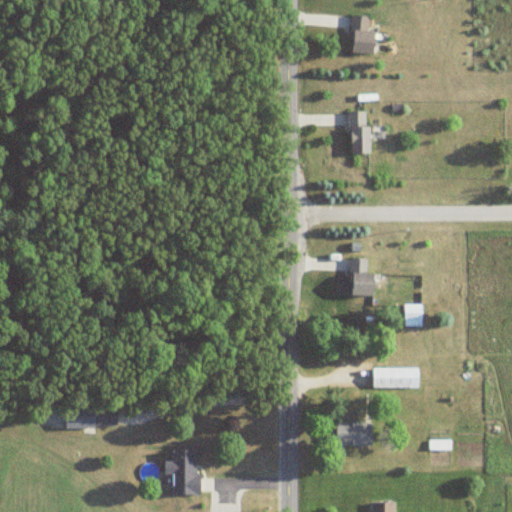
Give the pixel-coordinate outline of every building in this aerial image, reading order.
[(374,54),(375,32),(368,31),(369,16),(353,15),(351,52),(374,54)] [(350,112),(350,154),(369,154),(369,112),(350,112)] [(366,273),(367,258),(352,258),(351,296),(374,296),(375,274),(366,273)] [(404,304),(404,326),(422,326),(422,304),(404,304)] [(418,389),(418,368),(372,368),(372,389),(418,389)] [(65,406),(65,427),(117,427),(117,406),(65,406)] [(333,446),(371,446),(371,423),(333,423),(333,446)] [(172,494),(198,494),(198,450),(172,450),(172,461),(164,461),(164,476),(172,476),(172,494)] [(394,511),(394,503),(372,503),(371,511),(394,511)]
